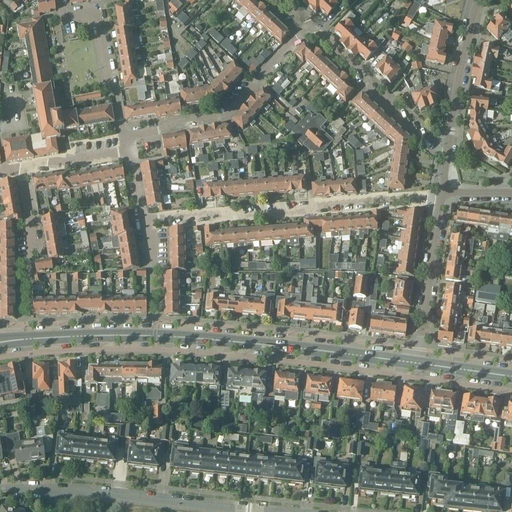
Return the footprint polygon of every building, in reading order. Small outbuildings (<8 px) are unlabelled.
[(50,11),(56,10),(54,0),(48,1),(48,0),(47,0),(37,2),(39,10),(33,11),(34,17),(40,16),(40,14),(50,13),(50,11)] [(155,0),(157,12),(164,11),(162,0),(155,0)] [(169,5),(169,6),(176,13),(183,5),(178,0),(173,0),(169,5)] [(246,0),(233,0),(239,5),(236,9),(238,10),(246,0)] [(249,14),(259,4),(254,0),(246,0),(238,10),(239,11),(238,13),(245,19),(249,14)] [(313,0),(308,6),(316,14),(316,13),(319,10),(328,0),(313,0)] [(328,0),(319,10),(327,17),(338,5),(337,5),(341,0),(328,0)] [(126,6),(115,8),(117,20),(133,17),(143,16),(141,8),(132,10),(130,1),(126,2),(126,6)] [(415,2),(406,18),(412,22),(420,6),(415,2)] [(267,12),(259,4),(249,14),(257,22),(267,12)] [(275,19),(267,12),(257,22),(264,28),(261,31),(262,33),(275,19)] [(180,14),(176,19),(184,26),(188,21),(180,14)] [(335,32),(342,39),(353,27),(350,24),(356,18),(351,14),(335,32)] [(511,24),(502,15),(495,22),(511,39),(511,33),(509,30),(511,26),(511,24)] [(118,26),(115,27),(115,29),(115,31),(131,29),(132,29),(134,28),(134,26),(134,23),(133,17),(117,20),(118,26)] [(402,24),(400,28),(406,32),(412,22),(406,18),(403,22),(405,23),(404,25),(402,24)] [(283,27),(275,19),(262,33),(264,34),(267,31),(273,37),(283,27)] [(428,24),(426,30),(448,35),(450,36),(453,26),(435,22),(434,26),(428,24)] [(511,46),(511,39),(495,22),(487,30),(498,41),(502,36),(511,46)] [(33,25),(18,28),(20,40),(44,36),(42,24),(33,25)] [(283,27),(273,37),(277,41),(275,42),(280,46),(291,34),(283,27)] [(339,43),(347,50),(358,38),(352,32),(355,29),(353,27),(342,39),(339,43)] [(131,29),(115,31),(117,39),(117,42),(133,39),(137,38),(137,36),(136,36),(132,37),(131,29)] [(214,39),(218,34),(213,30),(209,35),(214,39)] [(426,30),(425,34),(432,35),(430,42),(446,45),(448,35),(426,30)] [(395,31),(391,38),(397,42),(401,34),(395,31)] [(209,40),(204,34),(201,38),(206,43),(209,40)] [(224,40),(218,34),(214,39),(219,45),(224,40)] [(358,54),(369,43),(370,43),(373,40),(372,38),(370,35),(367,39),(367,41),(364,44),(358,38),(347,50),(355,58),(358,54)] [(44,36),(20,40),(25,40),(27,49),(46,46),(44,36)] [(133,39),(117,42),(118,50),(119,52),(134,49),(139,49),(138,47),(143,46),(141,38),(137,38),(133,39)] [(373,46),(370,43),(369,43),(358,54),(366,61),(377,50),(385,42),(380,38),(373,46)] [(195,47),(200,51),(206,45),(201,40),(198,44),(195,47)] [(423,46),(422,50),(444,55),(446,45),(430,42),(429,47),(423,46)] [(304,44),(294,55),(302,63),(312,52),(304,44)] [(46,46),(27,49),(28,56),(47,52),(46,46)] [(481,56),(496,60),(497,55),(506,56),(507,51),(483,46),(481,56)] [(134,49),(119,52),(120,60),(121,63),(136,60),(141,59),(140,57),(136,58),(134,49)] [(314,49),(312,52),(302,63),(303,63),(305,61),(310,65),(306,69),(309,73),(313,68),(323,58),(314,49)] [(192,50),(186,57),(191,61),(197,55),(192,50)] [(422,50),(421,55),(427,56),(426,61),(444,65),(446,56),(444,55),(422,50)] [(265,51),(261,55),(266,60),(268,58),(271,55),(268,53),(267,54),(265,51)] [(383,77),(394,64),(390,60),(395,54),(392,51),(375,69),(383,77)] [(47,52),(28,56),(30,66),(49,62),(47,52)] [(261,55),(256,60),(261,66),(266,60),(261,55)] [(476,55),(474,66),(490,70),(491,62),(496,63),(496,60),(481,56),(476,55)] [(313,68),(322,76),(332,66),(323,58),(313,68)] [(184,59),(178,65),(183,70),(189,63),(184,59)] [(245,59),(240,64),(241,65),(242,65),(247,70),(248,71),(252,66),(249,63),(246,60),(245,59)] [(136,60),(121,63),(122,73),(138,70),(142,70),(145,69),(144,64),(137,65),(136,60)] [(49,62),(30,66),(31,72),(50,69),(49,62)] [(238,79),(245,72),(233,62),(228,68),(225,65),(223,66),(238,79)] [(398,68),(394,64),(383,77),(391,84),(402,72),(402,71),(407,65),(404,62),(403,63),(402,63),(398,68)] [(231,87),(238,79),(223,66),(222,68),(225,71),(220,77),(231,87)] [(332,66),(322,76),(330,84),(340,73),(332,66)] [(490,70),(474,66),(471,77),(476,78),(492,81),(492,78),(488,77),(490,70)] [(50,69),(31,72),(32,82),(52,78),(50,69)] [(138,70),(122,73),(125,87),(125,88),(131,87),(145,84),(144,80),(144,78),(147,78),(145,69),(142,70),(138,70)] [(279,71),(272,79),(280,87),(287,80),(283,76),(284,75),(279,71)] [(349,81),(340,73),(330,84),(339,92),(347,84),(349,81)] [(224,94),(231,87),(220,77),(214,82),(211,79),(209,81),(224,94)] [(52,78),(32,82),(34,88),(53,85),(52,78)] [(491,86),(492,81),(476,78),(474,88),(498,93),(499,88),(491,86)] [(280,87),(275,92),(279,96),(290,83),(287,80),(280,87)] [(217,101),(224,94),(209,81),(208,83),(211,85),(209,87),(212,102),(217,101)] [(423,91),(429,108),(437,105),(435,98),(438,97),(432,82),(429,83),(431,88),(423,91)] [(202,104),(199,84),(198,85),(199,89),(190,90),(193,105),(202,104)] [(202,104),(212,102),(209,87),(203,88),(202,84),(199,84),(202,104)] [(277,84),(272,89),(275,92),(280,87),(277,84)] [(347,84),(339,92),(336,94),(345,103),(355,92),(347,84)] [(34,88),(33,89),(38,118),(41,136),(42,142),(56,140),(64,138),(65,138),(64,132),(67,131),(79,129),(76,112),(75,112),(75,113),(61,115),(61,114),(56,115),(56,112),(52,92),(54,92),(53,85),(34,88)] [(183,107),(193,105),(190,90),(183,92),(182,87),(180,88),(183,107)] [(255,96),(268,109),(270,108),(267,105),(272,98),(262,88),(255,96)] [(418,104),(420,111),(429,108),(423,91),(414,94),(413,89),(410,90),(412,94),(411,95),(415,105),(418,104)] [(91,95),(75,98),(76,98),(76,102),(101,98),(100,93),(91,95)] [(361,113),(371,102),(369,100),(371,99),(369,97),(368,99),(362,93),(352,105),(361,113)] [(167,101),(165,101),(168,117),(181,115),(179,101),(180,101),(180,99),(179,99),(178,95),(166,96),(167,101)] [(267,111),(268,109),(255,96),(247,104),(258,114),(263,108),(267,111)] [(472,98),(471,109),(487,111),(488,105),(496,106),(497,101),(472,98)] [(292,109),(297,104),(293,100),(289,105),(292,109)] [(158,119),(168,117),(165,101),(151,104),(153,117),(157,116),(158,119)] [(371,102),(361,113),(369,121),(380,110),(374,104),(375,103),(373,101),(372,103),(371,102)] [(137,104),(140,119),(153,117),(151,104),(147,105),(146,102),(137,104)] [(134,107),(124,108),(126,121),(140,119),(137,104),(134,105),(134,107)] [(258,114),(247,104),(240,112),(253,125),(255,123),(252,120),(258,114)] [(313,117),(317,113),(319,111),(312,104),(306,110),(313,117)] [(111,106),(102,107),(105,125),(115,123),(111,106)] [(102,107),(93,109),(96,126),(105,125),(102,107)] [(93,109),(85,110),(88,128),(96,126),(93,109)] [(471,109),(469,126),(485,124),(486,118),(493,119),(494,113),(489,112),(487,112),(487,111),(471,109)] [(85,110),(76,112),(79,129),(88,128),(85,110)] [(380,110),(369,121),(377,129),(388,117),(386,116),(388,115),(386,113),(385,115),(380,110)] [(246,133),(253,125),(240,112),(232,120),(243,130),(246,133)] [(326,129),(322,126),(326,123),(319,116),(315,120),(309,114),(292,133),(300,140),(297,142),(302,147),(303,145),(310,152),(311,151),(313,153),(322,152),(332,142),(332,141),(323,132),(326,129)] [(298,122),(293,117),(289,120),(295,126),(298,122)] [(386,137),(396,125),(391,120),(392,119),(390,117),(389,119),(388,117),(377,129),(374,131),(375,132),(374,133),(376,135),(377,134),(382,139),(386,136),(386,137)] [(345,124),(342,122),(338,118),(331,126),(329,129),(335,135),(342,128),(345,124)] [(290,122),(287,125),(292,130),(295,127),(290,122)] [(469,126),(471,131),(467,133),(472,143),(486,136),(484,131),(487,130),(484,125),(485,124),(469,126)] [(233,144),(230,125),(219,127),(222,145),(233,144)] [(402,130),(396,125),(386,137),(394,144),(409,139),(404,134),(405,133),(403,132),(404,131),(402,130)] [(215,146),(222,145),(219,127),(209,129),(211,143),(214,142),(215,146)] [(346,131),(342,128),(335,135),(337,136),(340,139),(342,137),(341,137),(346,131)] [(198,130),(201,149),(203,149),(202,144),(211,143),(209,129),(198,130)] [(187,132),(189,147),(194,146),(194,150),(201,149),(198,130),(187,132)] [(173,134),(176,151),(187,149),(184,133),(173,134)] [(169,152),(176,151),(173,134),(162,136),(164,150),(163,150),(164,159),(169,158),(169,152)] [(31,138),(3,143),(7,163),(34,159),(34,158),(33,152),(44,149),(46,149),(48,156),(58,154),(56,140),(42,142),(41,136),(39,136),(31,138)] [(477,152),(481,150),(491,145),(496,142),(493,138),(488,140),(486,136),(472,143),(477,152)] [(394,144),(393,151),(409,153),(410,145),(409,145),(409,139),(394,144)] [(493,150),(491,145),(481,150),(484,155),(496,162),(503,149),(499,148),(497,152),(493,150)] [(44,149),(33,152),(34,158),(45,156),(48,156),(46,149),(44,149)] [(505,151),(503,149),(496,162),(508,169),(511,161),(511,150),(511,152),(506,149),(505,151)] [(388,160),(393,160),(408,162),(409,153),(393,151),(393,155),(388,155),(388,160)] [(393,160),(391,170),(406,172),(408,162),(393,160)] [(163,166),(163,162),(154,163),(154,164),(140,166),(142,177),(162,173),(162,171),(158,172),(157,167),(163,166)] [(125,180),(122,164),(111,166),(114,182),(125,180)] [(111,166),(100,168),(102,184),(109,183),(110,187),(114,187),(114,182),(111,166)] [(102,184),(100,168),(89,171),(91,186),(92,191),(97,190),(96,185),(102,184)] [(366,177),(365,170),(358,170),(358,178),(366,177)] [(405,180),(406,172),(391,170),(390,176),(386,175),(386,178),(405,180)] [(80,188),(91,186),(89,171),(78,173),(80,188)] [(297,173),(295,173),(296,193),(306,192),(305,172),(297,173)] [(55,173),(44,175),(46,190),(57,188),(55,176),(56,176),(55,173)] [(69,190),(80,188),(78,173),(66,175),(69,190)] [(162,173),(142,177),(144,188),(160,185),(164,185),(162,173)] [(292,174),(285,174),(285,179),(286,194),(296,193),(295,173),(292,174)] [(259,174),(254,174),(254,177),(256,196),(266,195),(265,180),(264,174),(259,174)] [(32,176),(35,192),(46,190),(44,175),(33,177),(33,176),(32,176)] [(58,192),(69,190),(66,175),(57,176),(56,176),(55,176),(57,188),(58,192)] [(272,180),(265,180),(266,195),(276,195),(275,175),(272,175),(272,180)] [(277,175),(275,175),(276,195),(286,194),(285,179),(277,179),(277,175)] [(234,178),(236,198),(246,197),(245,182),(236,183),(236,181),(238,180),(238,176),(234,176),(234,178)] [(252,182),(245,182),(246,197),(256,196),(254,177),(252,177),(252,182)] [(324,197),(335,196),(333,177),(325,178),(325,179),(322,179),(324,197)] [(335,196),(346,195),(344,177),(341,177),(333,177),(335,196)] [(346,177),(344,177),(346,195),(357,195),(356,192),(355,181),(347,181),(346,177)] [(232,183),(224,184),(226,199),(236,198),(234,178),(232,179),(232,183)] [(404,190),(405,180),(386,178),(385,180),(390,180),(389,188),(404,190)] [(313,198),(324,197),(322,179),(321,179),(321,184),(312,184),(313,198)] [(15,180),(0,182),(0,188),(1,188),(1,192),(17,189),(15,180)] [(212,185),(204,185),(204,189),(205,195),(205,200),(215,199),(214,180),(211,180),(212,185)] [(216,180),(214,180),(215,199),(226,199),(224,184),(217,184),(216,180)] [(160,185),(144,188),(146,198),(166,194),(166,192),(161,193),(160,185)] [(2,196),(0,196),(1,201),(18,198),(17,189),(1,192),(2,196)] [(166,194),(146,198),(148,208),(159,206),(160,212),(165,212),(164,205),(163,206),(162,197),(166,197),(166,194)] [(0,201),(0,206),(1,206),(3,205),(4,210),(20,207),(18,198),(1,201),(0,201)] [(398,210),(397,215),(404,216),(403,221),(421,223),(424,207),(423,206),(423,207),(423,211),(418,210),(417,213),(398,210)] [(5,214),(3,214),(4,219),(13,217),(14,222),(22,221),(20,207),(4,210),(5,214)] [(110,207),(106,208),(107,214),(111,214),(112,223),(128,220),(127,214),(130,213),(129,208),(111,211),(110,207)] [(449,225),(449,228),(453,228),(453,225),(462,227),(462,224),(465,224),(464,228),(466,229),(467,219),(468,219),(469,215),(467,215),(468,210),(458,208),(457,215),(457,216),(455,215),(454,222),(450,222),(449,225)] [(466,231),(465,236),(469,237),(470,229),(468,229),(469,225),(477,226),(480,212),(468,210),(467,215),(469,215),(468,219),(467,219),(466,229),(466,231)] [(372,216),(367,216),(368,231),(377,230),(377,227),(380,227),(381,222),(381,220),(380,211),(371,212),(372,216)] [(480,212),(477,226),(486,228),(485,232),(487,232),(489,223),(490,218),(489,218),(490,213),(480,212)] [(487,232),(487,233),(488,233),(492,234),(492,235),(495,235),(496,234),(498,235),(499,234),(499,233),(498,233),(501,215),(490,214),(490,213),(489,218),(490,218),(489,223),(487,232)] [(501,215),(498,233),(499,233),(499,234),(505,235),(509,236),(511,222),(510,221),(511,217),(501,215)] [(58,216),(42,219),(44,229),(64,226),(63,224),(59,224),(58,216)] [(366,216),(358,217),(359,235),(359,240),(364,240),(364,235),(368,235),(368,231),(367,216),(366,216)] [(343,218),(340,218),(342,237),(344,237),(351,237),(350,232),(349,217),(343,218)] [(356,217),(349,217),(350,232),(357,231),(357,235),(359,235),(358,217),(356,217)] [(319,218),(314,219),(315,228),(322,228),(323,239),(326,238),(325,234),(332,233),(331,219),(320,220),(319,218)] [(340,218),(331,219),(332,233),(332,238),(339,237),(342,237),(340,218)] [(301,227),(298,227),(299,239),(302,239),(314,238),(313,228),(315,228),(314,219),(304,220),(304,226),(301,227)] [(128,220),(112,223),(114,235),(133,232),(133,230),(129,230),(128,220)] [(403,221),(403,225),(405,225),(404,230),(420,232),(421,223),(403,221)] [(0,234),(14,234),(14,231),(14,224),(0,224),(0,234)] [(64,226),(44,229),(45,240),(61,237),(65,236),(64,226)] [(213,227),(204,228),(206,247),(218,246),(222,246),(221,233),(217,233),(214,234),(213,227)] [(289,227),(285,228),(285,240),(286,245),(290,245),(299,244),(299,239),(298,227),(289,227)] [(185,228),(169,229),(170,240),(190,239),(190,237),(185,237),(185,228)] [(277,228),(272,229),(273,241),(278,241),(285,240),(285,228),(277,228)] [(265,229),(259,230),(260,242),(266,242),(267,242),(273,241),(272,229),(265,229)] [(253,230),(246,231),(248,252),(253,251),(253,243),(254,243),(260,242),(259,230),(253,230)] [(401,234),(401,239),(419,241),(420,232),(404,230),(403,234),(401,234)] [(86,231),(80,233),(82,243),(88,242),(86,231)] [(241,231),(234,232),(235,244),(235,250),(242,249),(246,249),(246,252),(248,252),(246,231),(241,231)] [(133,232),(114,235),(115,238),(118,237),(119,247),(135,244),(133,232)] [(229,232),(221,233),(222,246),(222,255),(227,255),(226,245),(230,245),(235,244),(234,232),(229,232)] [(0,234),(0,243),(14,244),(14,234),(0,234)] [(452,236),(450,247),(455,248),(455,247),(462,248),(461,249),(466,250),(471,250),(473,239),(466,238),(452,236)] [(61,237),(45,240),(47,250),(67,247),(67,244),(66,241),(62,242),(61,237)] [(96,238),(90,239),(92,250),(99,250),(96,238)] [(190,239),(170,240),(170,251),(186,250),(185,242),(190,242),(190,239)] [(401,239),(400,243),(403,244),(402,248),(418,250),(419,241),(401,239)] [(0,253),(14,253),(14,244),(0,243),(0,253)] [(135,244),(119,247),(122,259),(137,256),(135,244)] [(67,247),(47,250),(49,261),(57,259),(65,258),(63,249),(68,249),(67,247)] [(450,247),(449,258),(463,260),(466,261),(466,255),(470,256),(471,250),(466,250),(461,249),(462,248),(455,247),(455,248),(450,247)] [(392,251),(392,255),(395,255),(398,256),(416,259),(418,250),(402,248),(401,252),(399,252),(398,251),(392,251)] [(186,250),(170,251),(170,261),(190,260),(190,258),(186,258),(186,250)] [(500,252),(498,261),(505,262),(506,253),(500,252)] [(0,262),(14,263),(14,253),(0,253),(0,262)] [(488,253),(486,261),(492,262),(494,262),(494,260),(495,254),(493,254),(488,253)] [(137,256),(122,259),(123,271),(139,268),(137,256)] [(397,260),(397,261),(400,261),(399,266),(415,268),(416,259),(398,256),(397,260)] [(449,258),(447,268),(452,269),(451,270),(458,271),(466,272),(471,272),(471,269),(471,267),(462,266),(463,260),(449,258)] [(37,273),(34,273),(34,275),(40,274),(45,274),(44,270),(53,269),(52,264),(58,263),(57,259),(49,261),(35,263),(37,273)] [(356,259),(355,264),(356,270),(356,273),(357,273),(365,274),(366,262),(365,262),(365,259),(356,259)] [(100,260),(94,261),(96,272),(103,271),(100,260)] [(190,260),(170,261),(170,271),(186,271),(186,262),(190,262),(190,260)] [(310,260),(300,260),(300,264),(300,269),(300,270),(310,270),(310,260)] [(0,272),(15,272),(14,263),(0,262),(0,272)] [(394,269),(393,274),(396,274),(414,277),(415,268),(399,266),(399,270),(394,269)] [(447,268),(446,280),(464,283),(465,277),(465,276),(465,274),(466,272),(458,271),(451,270),(452,269),(447,268)] [(15,272),(0,272),(0,281),(15,281),(15,272)] [(170,274),(164,274),(164,285),(185,284),(185,282),(180,282),(180,273),(170,274)] [(352,306),(352,310),(363,311),(364,311),(364,313),(368,314),(370,301),(370,296),(367,295),(369,281),(372,281),(373,274),(365,274),(357,273),(353,297),(357,298),(357,303),(355,302),(354,303),(353,304),(352,306)] [(67,275),(56,275),(56,281),(62,281),(62,283),(67,283),(67,279),(67,275)] [(397,281),(395,293),(411,295),(413,283),(408,282),(409,279),(398,277),(397,281)] [(0,290),(15,290),(15,281),(0,281),(0,290)] [(230,291),(228,312),(238,313),(239,313),(239,308),(238,308),(238,304),(239,304),(241,282),(238,282),(237,288),(237,291),(235,291),(230,291)] [(238,304),(238,308),(239,308),(239,313),(238,313),(249,314),(250,300),(245,300),(246,289),(244,289),(244,283),(241,282),(239,304),(238,304)] [(185,284),(164,285),(164,295),(180,295),(180,287),(185,287),(185,284)] [(476,294),(475,301),(486,304),(497,305),(500,288),(497,287),(493,287),(487,286),(477,284),(476,294)] [(300,305),(299,319),(311,320),(311,315),(309,315),(310,311),(312,290),(313,286),(308,286),(307,298),(306,305),(300,305)] [(445,297),(445,298),(450,299),(450,297),(457,298),(457,299),(464,300),(468,300),(473,301),(473,298),(464,296),(460,296),(460,293),(461,288),(447,286),(445,297)] [(101,289),(90,289),(90,295),(90,311),(97,311),(97,314),(102,314),(101,298),(101,295),(101,289)] [(0,290),(0,295),(0,301),(15,301),(15,290),(0,290)] [(310,311),(309,315),(311,315),(311,320),(320,321),(322,307),(316,306),(317,299),(316,299),(317,290),(312,290),(310,311)] [(208,296),(206,311),(217,313),(218,311),(218,306),(216,306),(217,301),(218,302),(219,292),(216,292),(208,291),(208,296)] [(217,301),(216,306),(218,306),(218,311),(228,312),(230,291),(225,291),(225,293),(222,292),(219,292),(218,302),(217,301)] [(388,291),(387,299),(394,300),(393,304),(409,307),(411,295),(395,293),(388,291)] [(259,310),(258,316),(269,317),(270,305),(274,305),(275,295),(261,294),(261,296),(260,306),(261,306),(260,310),(259,310)] [(84,295),(78,295),(78,298),(78,314),(83,314),(83,311),(90,311),(90,295),(84,295)] [(180,295),(164,295),(164,303),(164,306),(185,305),(185,303),(180,303),(180,295)] [(250,300),(249,314),(258,315),(258,316),(259,310),(260,310),(261,306),(260,306),(261,296),(256,295),(255,295),(254,300),(250,300)] [(276,302),(275,309),(278,310),(277,318),(289,319),(289,318),(290,313),(288,313),(289,309),(291,295),(285,295),(285,298),(277,297),(276,302)] [(289,309),(288,313),(290,313),(289,318),(299,319),(300,305),(301,296),(291,295),(289,309)] [(112,297),(101,298),(102,314),(113,313),(112,297)] [(124,297),(112,297),(113,313),(124,313),(124,297)] [(135,297),(124,297),(124,313),(135,313),(135,297)] [(146,297),(135,297),(135,313),(147,313),(146,297)] [(445,298),(444,308),(461,311),(462,302),(464,302),(464,300),(457,299),(457,298),(450,297),(450,299),(445,298)] [(56,298),(44,299),(44,315),(56,314),(56,298)] [(67,298),(56,298),(56,314),(68,314),(67,298)] [(78,298),(67,298),(68,314),(78,314),(78,298)] [(330,322),(330,323),(341,324),(342,312),(345,312),(346,304),(338,303),(338,300),(338,299),(335,298),(334,300),(333,299),(331,313),(332,313),(332,317),(330,317),(330,322)] [(44,299),(33,299),(33,315),(44,315),(44,299)] [(322,307),(320,321),(330,322),(330,317),(332,317),(332,313),(331,313),(333,299),(327,299),(327,307),(322,307)] [(0,305),(0,310),(15,310),(15,301),(0,301),(0,305)] [(185,305),(164,306),(164,317),(181,316),(181,308),(185,307),(185,305)] [(444,308),(442,319),(447,320),(447,319),(451,319),(451,320),(461,322),(461,321),(461,319),(457,318),(457,316),(460,316),(461,311),(444,308)] [(15,310),(0,310),(0,319),(15,320),(15,310)] [(352,310),(349,329),(350,329),(350,330),(356,331),(356,330),(361,330),(364,313),(364,311),(363,311),(352,310)] [(383,318),(381,334),(393,336),(396,319),(395,319),(396,315),(388,314),(388,318),(383,318)] [(371,316),(369,332),(381,334),(383,318),(374,316),(372,316),(371,316)] [(396,319),(393,336),(405,337),(407,321),(396,319)] [(442,319),(441,329),(455,331),(456,323),(460,323),(461,322),(451,320),(451,319),(447,319),(447,320),(442,319)] [(470,328),(468,342),(479,344),(480,343),(480,338),(479,337),(479,334),(480,334),(482,324),(476,323),(475,329),(470,328)] [(492,331),(490,345),(500,346),(501,346),(502,341),(500,341),(501,337),(502,337),(504,324),(499,323),(498,331),(492,331)] [(479,334),(479,337),(480,338),(480,343),(479,344),(480,344),(480,343),(490,345),(492,331),(486,330),(487,325),(482,324),(480,334),(479,334)] [(500,346),(511,348),(511,344),(511,329),(508,329),(509,325),(504,324),(502,337),(501,337),(500,341),(502,341),(501,346),(500,346)] [(437,338),(437,340),(438,340),(438,341),(439,341),(452,343),(464,344),(465,333),(455,331),(441,329),(439,329),(438,335),(437,335),(437,338)] [(59,383),(52,383),(52,391),(52,407),(60,406),(60,407),(69,407),(69,387),(76,387),(76,388),(82,388),(81,380),(76,380),(75,364),(74,364),(74,362),(68,362),(68,364),(59,364),(59,383)] [(49,364),(33,364),(33,389),(35,389),(35,392),(52,391),(52,383),(49,383),(49,366),(49,364)] [(97,367),(97,379),(97,385),(107,385),(107,390),(107,384),(109,384),(110,375),(111,375),(111,370),(109,370),(109,364),(99,364),(97,364),(97,367)] [(107,384),(107,390),(112,390),(112,384),(122,384),(123,365),(109,364),(109,370),(111,370),(111,375),(110,375),(109,384),(107,384)] [(0,368),(0,398),(3,398),(13,396),(25,393),(20,365),(12,367),(0,368)] [(123,365),(122,384),(132,385),(135,385),(135,375),(136,375),(136,370),(134,370),(134,365),(123,365)] [(132,385),(132,397),(137,397),(137,384),(147,384),(147,380),(148,365),(146,365),(134,365),(134,370),(136,370),(136,375),(135,375),(135,385),(132,385)] [(148,365),(147,380),(161,380),(161,368),(156,368),(156,367),(156,365),(148,365)] [(171,373),(171,383),(176,384),(176,386),(183,386),(184,367),(182,367),(181,366),(179,366),(177,367),(176,367),(171,366),(171,368),(171,373)] [(86,378),(86,385),(88,385),(88,390),(90,390),(90,385),(97,385),(97,379),(97,367),(89,367),(89,371),(86,371),(86,378)] [(184,367),(183,386),(195,386),(195,384),(196,368),(184,367)] [(207,385),(207,393),(219,394),(220,386),(220,370),(216,370),(216,368),(215,368),(215,367),(209,367),(209,368),(208,368),(207,385)] [(196,368),(195,384),(207,385),(208,368),(196,368)] [(229,373),(227,391),(240,392),(242,372),(242,371),(241,371),(239,370),(236,370),(235,371),(235,370),(233,370),(229,370),(229,373)] [(254,373),(251,395),(265,396),(267,376),(267,373),(262,373),(262,372),(255,371),(255,372),(254,372),(254,373)] [(240,392),(239,397),(251,398),(251,395),(254,373),(242,372),(240,392)] [(274,391),(273,397),(285,399),(286,392),(288,375),(284,374),(284,373),(277,372),(277,374),(276,373),(274,391)] [(285,399),(284,400),(297,401),(297,393),(299,376),(298,376),(298,375),(291,374),(291,375),(288,375),(286,392),(285,399)] [(305,389),(304,399),(313,400),(318,401),(318,395),(320,378),(314,378),(313,376),(311,376),(310,377),(308,377),(307,389),(305,389)] [(320,378),(318,395),(323,396),(323,398),(328,398),(328,396),(330,397),(332,380),(330,380),(331,378),(325,378),(325,379),(320,378)] [(340,380),(338,397),(349,399),(352,382),(340,380)] [(352,382),(349,399),(362,401),(365,384),(352,382)] [(372,385),(370,400),(382,402),(384,385),(378,384),(377,386),(372,385)] [(384,385),(382,402),(394,403),(396,388),(391,388),(391,386),(384,385)] [(404,389),(401,411),(411,413),(414,389),(407,388),(407,389),(404,389)] [(414,389),(411,413),(416,413),(415,419),(420,419),(424,391),(421,391),(421,390),(414,389)] [(147,390),(146,400),(150,400),(161,400),(161,393),(159,393),(156,390),(147,390)] [(221,392),(221,407),(229,407),(230,393),(221,392)] [(428,416),(428,417),(440,418),(440,416),(441,412),(444,393),(435,392),(432,392),(429,410),(428,416)] [(441,412),(440,416),(447,416),(446,420),(448,422),(447,433),(454,434),(456,422),(458,407),(454,406),(456,395),(452,395),(452,394),(444,393),(441,412)] [(97,395),(97,423),(104,423),(104,424),(109,424),(109,421),(109,414),(109,395),(97,395)] [(28,408),(27,408),(27,409),(33,409),(36,408),(36,396),(28,396),(28,408)] [(461,414),(461,416),(466,417),(466,415),(473,416),(476,399),(475,398),(474,398),(473,397),(470,396),(469,397),(463,396),(461,414)] [(473,416),(472,422),(484,423),(485,418),(487,400),(486,400),(485,399),(482,398),(481,399),(476,399),(473,416)] [(487,400),(485,418),(491,418),(491,421),(500,422),(501,419),(502,413),(497,413),(498,412),(499,402),(494,401),(493,400),(489,399),(488,400),(487,400)] [(502,413),(501,419),(506,420),(506,424),(511,425),(511,421),(511,420),(511,403),(509,403),(507,413),(502,412),(502,413)] [(150,408),(147,408),(147,423),(152,424),(162,424),(162,408),(150,408)] [(358,412),(356,429),(362,429),(364,413),(358,412)] [(364,413),(362,429),(368,430),(370,414),(364,413)] [(194,423),(193,429),(204,430),(204,428),(204,425),(205,422),(202,422),(202,419),(197,419),(197,421),(194,421),(194,423)] [(394,435),(400,436),(402,422),(396,421),(395,423),(394,435)] [(323,422),(321,439),(328,440),(330,423),(323,422)] [(389,422),(387,433),(394,435),(395,423),(389,422)] [(454,434),(452,445),(457,445),(469,447),(470,441),(471,436),(462,435),(464,423),(456,422),(454,434)] [(417,423),(415,439),(421,440),(423,424),(417,423)] [(423,424),(421,440),(428,441),(430,425),(423,424)] [(126,425),(125,438),(132,439),(133,426),(126,425)] [(238,425),(237,433),(245,434),(246,426),(238,425)] [(330,427),(329,438),(337,439),(339,428),(330,427)] [(19,434),(6,435),(8,453),(9,453),(8,448),(15,447),(15,452),(17,464),(31,462),(28,442),(20,443),(19,434)] [(59,434),(57,455),(57,457),(61,458),(63,458),(63,459),(70,460),(70,459),(71,459),(73,444),(73,438),(66,438),(66,435),(65,435),(59,434)] [(0,435),(0,460),(2,460),(1,454),(1,453),(8,452),(8,453),(6,435),(0,435)] [(36,437),(27,438),(28,442),(31,462),(44,461),(43,453),(51,452),(53,435),(36,437)] [(73,444),(71,459),(77,460),(77,461),(84,462),(84,461),(85,461),(87,440),(73,438),(73,444)] [(499,438),(497,451),(504,452),(506,439),(499,438)] [(102,442),(100,462),(100,463),(107,464),(107,463),(114,464),(114,462),(116,444),(117,440),(109,439),(109,442),(102,441),(102,442)] [(87,440),(85,461),(87,461),(86,462),(93,463),(93,461),(100,462),(102,442),(87,440)] [(421,440),(420,450),(422,451),(429,451),(430,442),(428,441),(421,440)] [(129,455),(128,465),(135,466),(135,467),(142,468),(145,445),(137,444),(137,443),(130,442),(129,451),(128,455),(129,455)] [(429,451),(427,464),(433,464),(435,452),(434,452),(435,445),(441,446),(441,443),(437,443),(433,442),(430,442),(429,451)] [(172,460),(171,470),(178,471),(178,472),(185,473),(185,472),(188,451),(188,446),(174,444),(173,449),(172,456),(171,460),(172,460)] [(145,445),(142,468),(150,469),(150,468),(157,468),(158,458),(159,458),(160,454),(159,454),(160,446),(153,445),(153,446),(145,445)] [(215,454),(213,475),(220,475),(220,477),(226,478),(227,476),(229,455),(222,454),(222,450),(216,449),(215,454)] [(188,451),(185,472),(192,472),(192,474),(199,474),(199,473),(201,452),(188,451)] [(201,452),(199,473),(206,474),(206,475),(213,476),(213,475),(215,454),(201,452)] [(263,459),(260,480),(261,480),(260,481),(267,482),(267,481),(274,482),(277,460),(277,455),(263,454),(263,459)] [(229,455),(227,476),(233,477),(233,478),(240,479),(240,478),(245,478),(245,477),(246,478),(247,468),(244,467),(245,457),(229,455)] [(245,457),(244,467),(247,468),(246,478),(245,477),(245,478),(247,479),(247,480),(253,481),(253,479),(260,480),(263,459),(245,457)] [(277,460),(274,482),(275,482),(275,483),(281,484),(281,482),(288,483),(290,462),(291,457),(284,457),(284,461),(277,460)] [(314,466),(314,468),(318,468),(316,486),(323,487),(323,488),(330,489),(332,466),(333,463),(326,462),(326,460),(315,458),(315,460),(315,464),(314,466)] [(290,462),(288,483),(288,485),(295,485),(295,484),(303,485),(304,475),(304,471),(305,460),(299,459),(298,462),(290,462)] [(332,466),(330,489),(338,490),(338,488),(345,489),(347,465),(348,461),(341,461),(340,465),(340,467),(332,466)] [(360,481),(359,491),(366,492),(366,493),(373,494),(373,493),(374,492),(376,471),(368,470),(368,469),(369,464),(362,463),(361,469),(361,477),(360,477),(360,481)] [(390,473),(388,495),(395,496),(395,495),(402,496),(404,475),(405,470),(391,468),(390,473)] [(376,471),(374,492),(381,493),(380,495),(388,495),(390,473),(376,471)] [(430,472),(428,486),(432,487),(430,498),(436,499),(435,505),(444,506),(446,485),(447,485),(448,480),(440,479),(440,474),(430,472)] [(402,496),(402,497),(409,498),(409,496),(417,497),(418,487),(419,488),(419,483),(419,475),(412,474),(412,475),(404,475),(402,496)] [(446,485),(444,506),(449,507),(449,509),(458,510),(458,508),(459,508),(461,487),(447,485),(446,485)] [(461,487),(459,508),(464,509),(463,510),(472,511),(475,489),(461,487)] [(472,511),(477,511),(481,511),(482,511),(487,511),(490,491),(475,489),(472,511)] [(487,511),(486,511),(502,511),(504,492),(490,491),(487,511)]
